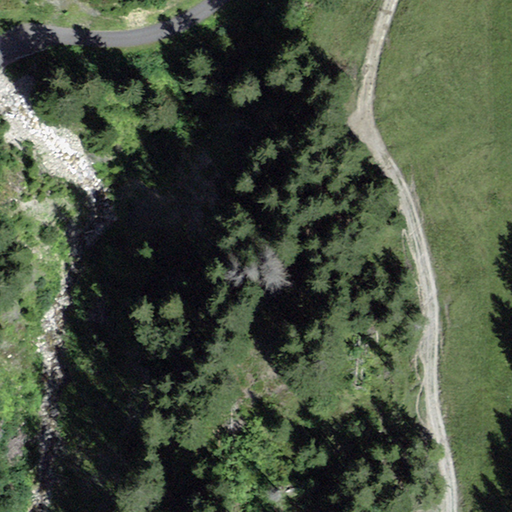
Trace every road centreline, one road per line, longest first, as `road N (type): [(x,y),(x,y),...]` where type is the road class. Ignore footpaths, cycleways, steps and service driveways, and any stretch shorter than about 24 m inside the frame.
road 1 (track): [(394,0),(368,99),(434,281),(435,394),(455,511)]
road 2 (unclassified): [(218,0),(146,37),(42,36),(0,52)]
